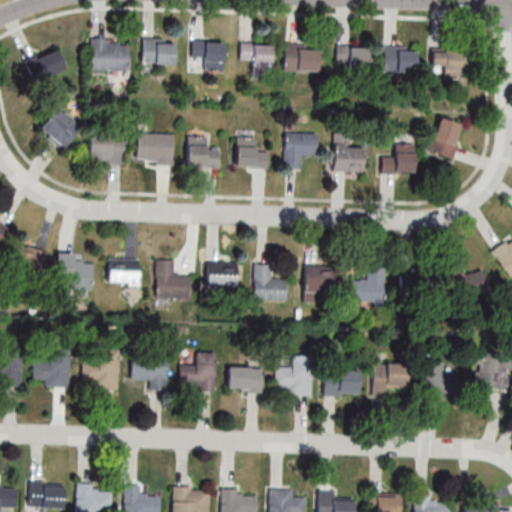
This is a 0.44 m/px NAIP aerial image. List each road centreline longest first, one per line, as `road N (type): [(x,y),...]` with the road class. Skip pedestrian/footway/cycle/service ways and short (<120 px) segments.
road 1 (residential): [(504,4),(505,148),(484,192),(450,213),(412,221),(95,209),(42,196),(0,142)]
road 2 (residential): [(511,468),(473,452),(0,432)]
road 3 (residential): [(511,4),(20,12),(0,22)]
